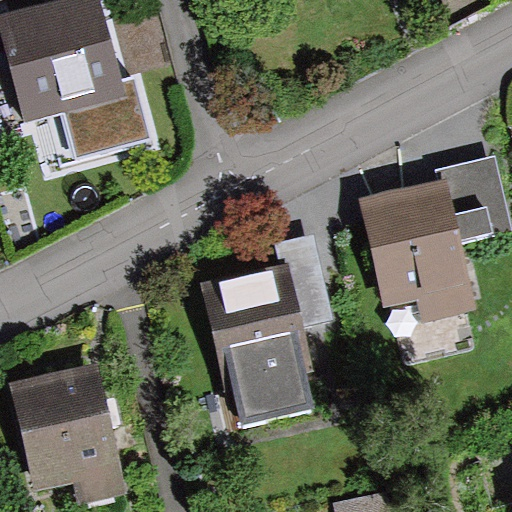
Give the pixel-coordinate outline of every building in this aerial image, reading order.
[(0,0),(0,18),(18,13),(14,0),(0,0)] [(14,34),(40,129),(85,117),(89,133),(128,122),(98,11),(14,34)] [(43,136),(55,175),(83,166),(70,127),(43,136)] [(372,210),(394,314),(422,308),(426,325),(475,315),(461,249),(511,238),(511,220),(500,162),(437,175),(441,196),(372,210)] [(291,275),(214,290),(237,400),(246,398),(253,431),(311,419),(304,387),(313,385),(291,275)] [(97,378),(23,396),(46,491),(76,483),(82,508),(126,498),(97,378)]
